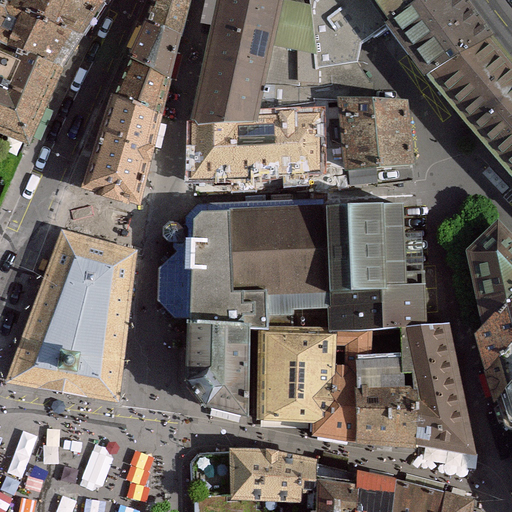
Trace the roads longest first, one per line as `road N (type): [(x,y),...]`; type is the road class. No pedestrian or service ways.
road 1 (residential): [(496,511),(458,481),(291,446),(141,429)]
road 2 (tertiary): [(125,0),(12,254)]
